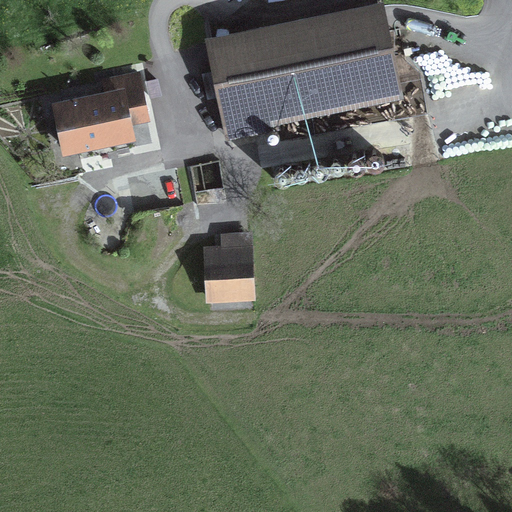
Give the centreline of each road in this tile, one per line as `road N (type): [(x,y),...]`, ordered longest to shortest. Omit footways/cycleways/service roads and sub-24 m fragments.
road 1 (track): [(511,307),(448,328),(192,325),(160,308),(160,276),(239,198),(241,151)]
road 2 (track): [(160,308),(95,278),(65,224),(104,185),(157,151),(184,145),(177,70),(231,30),(329,0)]
